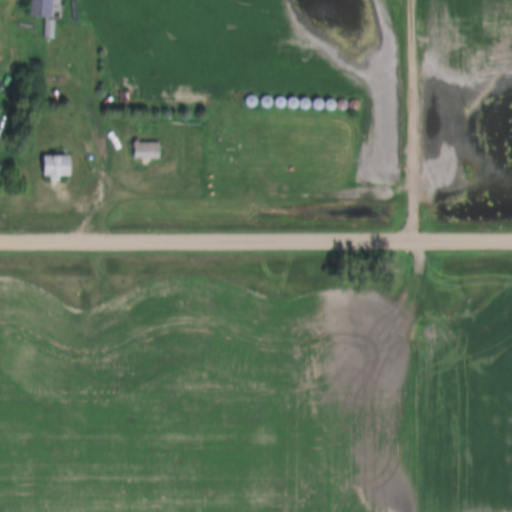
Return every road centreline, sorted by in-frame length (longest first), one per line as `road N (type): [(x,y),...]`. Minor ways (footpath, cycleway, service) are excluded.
road 1 (residential): [(0,241),(511,243)]
road 2 (track): [(410,0),(412,243)]
